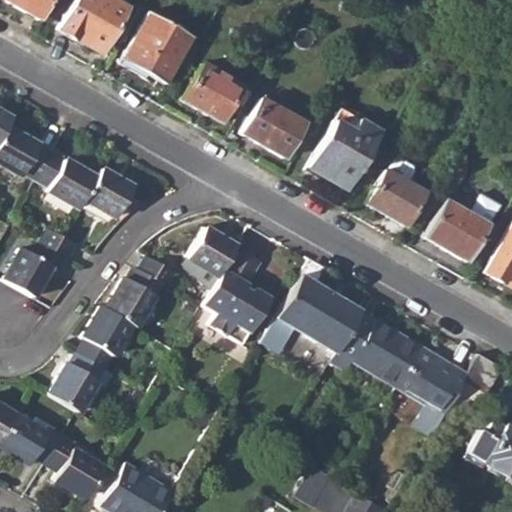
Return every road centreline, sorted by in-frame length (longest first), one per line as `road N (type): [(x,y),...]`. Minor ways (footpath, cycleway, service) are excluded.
road 1 (residential): [(236,189),(511,336)]
road 2 (residential): [(0,364),(26,363),(46,347),(139,231),(178,206),(236,189)]
road 3 (residential): [(0,54),(236,189)]
